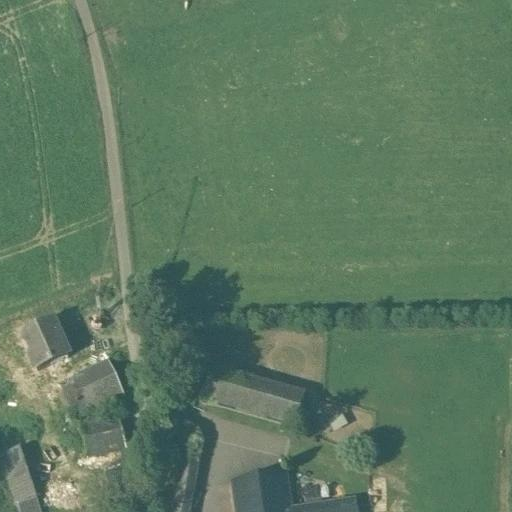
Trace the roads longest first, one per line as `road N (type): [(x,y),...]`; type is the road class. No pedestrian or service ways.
road 1 (track): [(141,384),(146,423),(128,511)]
road 2 (unknown): [(163,399),(274,445)]
